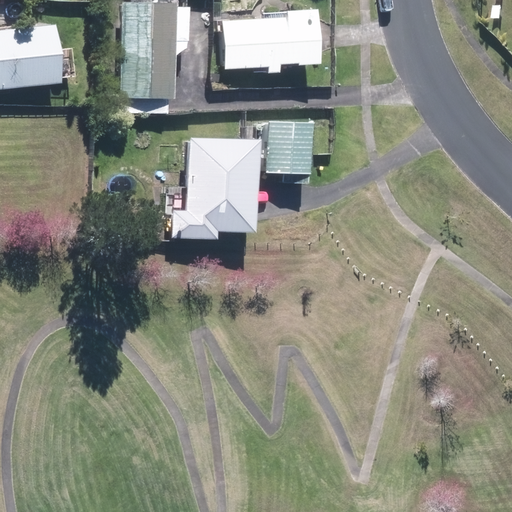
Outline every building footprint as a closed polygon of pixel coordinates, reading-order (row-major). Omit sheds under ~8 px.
[(169,86),(167,0),(131,0),(118,0),(119,87),(169,86)] [(310,56),(308,6),(283,6),(284,14),(218,16),(219,59),(263,58),(264,64),(272,64),(272,58),(310,56)] [(0,80),(58,78),(57,53),(53,53),(52,28),(0,29),(0,80)] [(302,115),(263,115),(263,165),(277,165),(277,175),(302,175),(302,115)] [(246,221),(247,131),(186,130),(185,202),(168,201),(168,231),(213,231),(213,220),(246,221)]
